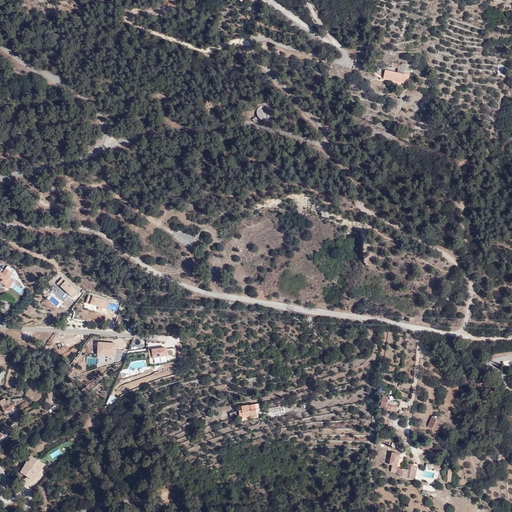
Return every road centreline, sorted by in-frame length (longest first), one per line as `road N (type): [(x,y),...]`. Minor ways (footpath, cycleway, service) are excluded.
road 1 (unclassified): [(0,227),(83,230),(205,293),(417,328),(511,333)]
road 2 (track): [(463,331),(472,286),(461,266),(364,208),(355,176),(321,144)]
road 3 (unclassified): [(326,137),(321,144),(232,125),(99,151)]
road 4 (track): [(99,151),(106,125),(91,97),(0,45)]
road 5 (track): [(0,453),(75,442),(45,470),(43,511)]
road 6 (track): [(471,284),(462,163)]
